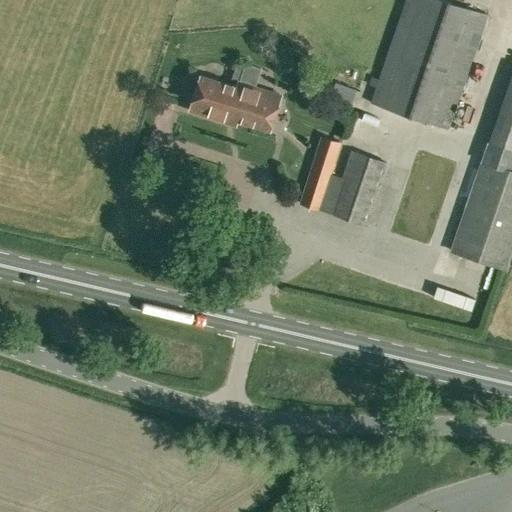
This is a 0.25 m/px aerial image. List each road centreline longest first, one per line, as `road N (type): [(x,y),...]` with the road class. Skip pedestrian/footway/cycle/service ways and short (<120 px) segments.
road 1 (primary): [(511,383),(0,261)]
road 2 (unclassified): [(511,433),(230,420),(0,345)]
